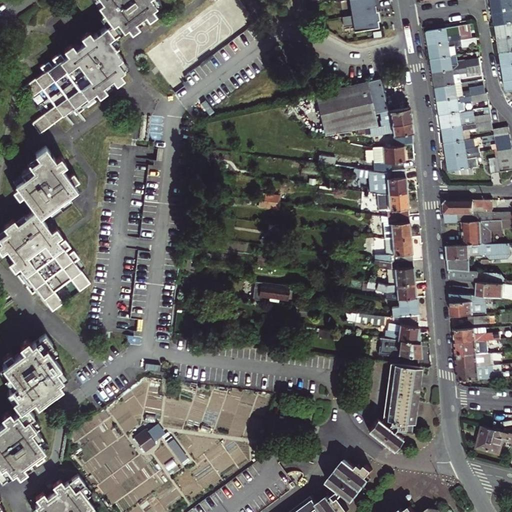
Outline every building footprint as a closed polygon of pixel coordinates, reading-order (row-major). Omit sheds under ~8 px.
[(104,0),(105,1),(102,4),(116,23),(110,27),(116,37),(131,27),(134,31),(141,26),(138,22),(148,14),(152,18),(159,13),(155,9),(160,5),(155,0),(104,0)] [(379,0),(359,0),(353,1),(356,16),(380,13),(379,6),(381,6),(379,0)] [(511,0),(492,0),(494,10),(511,7),(511,0)] [(511,7),(494,10),(496,24),(511,21),(511,7)] [(380,13),(356,16),(346,18),(348,29),(358,27),(358,33),(383,29),(382,22),(384,22),(382,12),(380,13)] [(511,21),(496,24),(499,39),(511,37),(511,21)] [(427,31),(429,45),(455,41),(461,39),(471,38),(469,24),(427,31)] [(55,125),(68,115),(76,109),(79,114),(86,108),(83,104),(88,100),(91,104),(97,100),(94,96),(99,92),(102,96),(109,92),(106,87),(116,79),(119,84),(126,79),(123,74),(127,71),(120,62),(125,59),(118,49),(123,46),(116,37),(110,27),(96,38),(92,33),(85,37),(89,42),(79,50),(75,45),(68,51),(71,55),(67,58),(64,53),(58,58),(61,63),(56,67),(52,62),(45,68),(48,72),(27,88),(34,98),(46,90),(58,107),(47,115),(55,125)] [(476,45),(475,37),(471,38),(461,39),(462,45),(462,47),(476,45)] [(511,37),(499,39),(501,52),(511,50),(511,37)] [(456,46),(455,41),(429,45),(432,58),(456,55),(456,53),(457,53),(456,46)] [(511,50),(501,52),(503,66),(511,64),(511,50)] [(456,55),(432,58),(434,73),(480,65),(479,57),(457,60),(456,55)] [(511,64),(503,66),(507,90),(511,89),(511,64)] [(481,73),(480,65),(434,73),(436,87),(461,83),(459,74),(467,72),(467,76),(481,73)] [(333,91),(319,95),(329,136),(354,132),(381,127),(380,124),(378,114),(391,112),(383,80),(345,89),(333,91)] [(343,82),(332,85),(333,91),(345,89),(343,82)] [(439,101),(485,93),(483,85),(469,87),(470,91),(462,92),(461,83),(436,87),(439,101)] [(471,103),(488,100),(487,93),(485,93),(439,101),(441,115),(460,112),(459,103),(471,101),(471,103)] [(380,124),(381,127),(416,121),(413,108),(393,111),(395,122),(380,124)] [(441,115),(443,128),(491,121),(490,115),(474,117),(473,110),(460,112),(441,115)] [(35,124),(42,134),(51,127),(55,125),(47,115),(35,124)] [(381,127),(354,132),(355,137),(374,134),(374,136),(397,132),(399,147),(406,147),(406,146),(416,145),(416,133),(418,133),(416,121),(381,127)] [(443,128),(445,142),(465,139),(470,138),(468,129),(475,128),(476,131),(493,129),(491,121),(443,128)] [(493,129),(494,135),(509,133),(508,126),(493,129)] [(509,133),(494,135),(495,143),(510,140),(509,133)] [(465,139),(445,142),(448,156),(479,151),(478,146),(466,148),(465,139)] [(495,143),(496,149),(511,147),(510,140),(495,143)] [(399,147),(376,148),(378,172),(387,174),(395,173),(394,164),(408,162),(406,147),(399,147)] [(497,156),(511,153),(511,150),(511,147),(496,149),(497,156)] [(55,214),(66,206),(63,202),(80,190),(77,185),(81,182),(76,175),(71,178),(64,168),(68,164),(63,158),(59,161),(48,148),(39,154),(42,158),(33,165),(34,167),(25,173),(29,177),(19,184),(22,188),(17,192),(22,199),(24,197),(27,196),(38,211),(43,217),(52,210),(55,214)] [(86,336),(127,340),(137,242),(147,152),(130,151),(107,149),(101,203),(86,336)] [(479,151),(448,156),(451,174),(473,174),(472,167),(477,166),(476,157),(480,157),(479,151)] [(511,153),(497,156),(498,163),(511,160),(511,153)] [(491,172),(499,171),(498,163),(497,156),(488,158),(491,172)] [(344,168),(358,170),(359,162),(345,160),(344,168)] [(511,160),(498,163),(499,171),(511,168),(511,160)] [(374,193),(385,195),(391,196),(411,194),(409,171),(395,173),(387,174),(378,172),(358,170),(357,178),(373,180),(374,193)] [(384,211),(385,217),(391,218),(413,216),(411,194),(391,196),(385,195),(387,211),(384,211)] [(283,198),(269,196),(269,202),(283,204),(283,198)] [(444,213),(445,223),(462,222),(508,219),(508,211),(474,211),(474,206),(484,206),(484,209),(493,209),(493,199),(447,199),(443,203),(444,213)] [(59,239),(63,235),(58,228),(54,232),(43,217),(38,211),(20,224),(16,220),(7,227),(10,231),(1,238),(4,242),(0,245),(0,246),(5,252),(9,249),(17,259),(12,263),(17,270),(22,266),(26,271),(21,274),(26,281),(31,278),(34,282),(29,285),(35,293),(39,289),(55,310),(65,303),(56,291),(73,278),(82,291),(92,284),(76,262),(80,259),(75,252),(70,255),(67,250),(72,247),(66,240),(62,243),(60,241),(59,239)] [(415,238),(413,216),(391,218),(385,217),(385,223),(388,223),(389,240),(393,240),(415,238)] [(463,245),(509,242),(509,226),(511,225),(511,218),(508,219),(462,222),(463,245)] [(394,263),(417,261),(415,238),(393,240),(389,240),(390,255),(379,257),(378,260),(394,263)] [(479,281),(494,282),(495,271),(471,270),(471,255),(484,254),(484,257),(487,259),(507,258),(510,255),(509,242),(463,245),(447,245),(450,279),(479,281)] [(195,258),(188,257),(186,273),(198,274),(198,272),(193,272),(195,258)] [(390,270),(392,285),(396,286),(419,284),(417,261),(394,263),(378,260),(377,269),(390,270)] [(484,295),(511,298),(511,283),(494,282),(479,281),(478,295),(484,295)] [(255,300),(266,302),(267,297),(290,300),(292,286),(258,282),(255,300)] [(402,300),(420,298),(419,284),(396,286),(392,285),(392,286),(388,286),(381,284),(380,291),(390,294),(389,299),(397,300),(402,300)] [(452,292),(469,294),(469,287),(453,285),(452,292)] [(451,292),(453,315),(486,313),(484,295),(478,295),(469,294),(452,292),(451,292)] [(396,308),(396,319),(422,322),(420,298),(402,300),(402,307),(396,308)] [(359,314),(358,323),(387,327),(388,318),(359,314)] [(468,316),(468,324),(490,323),(489,314),(468,316)] [(395,325),(393,339),(423,344),(422,328),(395,325)] [(500,338),(500,331),(486,332),(485,327),(454,329),(455,342),(474,340),(500,338)] [(58,371),(63,368),(56,359),(49,350),(54,346),(47,336),(34,346),(30,342),(23,347),(26,351),(16,359),(12,355),(6,360),(9,364),(5,367),(13,376),(8,379),(15,388),(13,390),(20,398),(16,401),(23,411),(29,407),(37,400),(41,405),(48,400),(44,395),(56,387),(59,391),(65,386),(62,382),(65,380),(58,371)] [(424,357),(423,344),(393,339),(381,338),(379,355),(391,357),(391,354),(402,356),(402,355),(424,357)] [(457,355),(501,351),(500,346),(475,348),(474,340),(455,342),(457,355)] [(501,356),(501,351),(457,355),(458,366),(488,364),(487,357),(493,356),(501,356)] [(371,410),(374,391),(375,384),(378,363),(363,361),(356,411),(365,418),(371,410)] [(459,380),(503,376),(502,370),(494,371),(494,364),(488,364),(458,366),(459,380)] [(420,369),(394,365),(387,420),(395,421),(394,425),(404,426),(404,430),(411,431),(416,399),(420,369)] [(40,441),(44,438),(37,429),(31,420),(36,416),(29,407),(23,411),(15,417),(11,412),(5,417),(8,421),(0,427),(0,465),(2,468),(0,469),(0,476),(4,482),(18,472),(22,476),(29,471),(25,466),(35,459),(38,463),(46,458),(43,453),(47,450),(40,441)] [(404,437),(403,436),(380,419),(371,430),(388,443),(397,450),(401,445),(399,443),(404,437)] [(499,452),(500,446),(502,439),(511,441),(511,431),(510,431),(510,432),(482,425),(477,446),(499,452)] [(141,443),(151,436),(147,431),(138,438),(141,443)] [(141,443),(145,447),(154,440),(151,436),(141,443)] [(511,441),(502,439),(500,446),(511,449),(511,441)] [(154,440),(145,447),(149,452),(158,445),(154,440)] [(273,452),(191,511),(264,511),(293,492),(289,486),(294,482),(284,468),(273,452)] [(353,501),(353,500),(357,494),(360,496),(369,485),(366,483),(370,478),(375,472),(375,471),(369,466),(366,469),(362,466),(359,469),(356,466),(347,460),(330,483),(341,492),(345,495),(352,500),(353,501)] [(92,511),(91,510),(95,507),(88,498),(81,489),(87,485),(80,475),(66,486),(63,481),(56,487),(59,491),(49,499),(46,494),(39,499),(42,504),(38,507),(41,511),(92,511)] [(345,495),(341,492),(339,494),(335,496),(341,504),(344,503),(345,505),(346,504),(342,498),(343,497),(345,495)] [(350,511),(351,511),(346,504),(345,505),(344,503),(341,504),(335,496),(333,498),(331,496),(319,505),(314,497),(301,506),(293,511),(350,511)]
